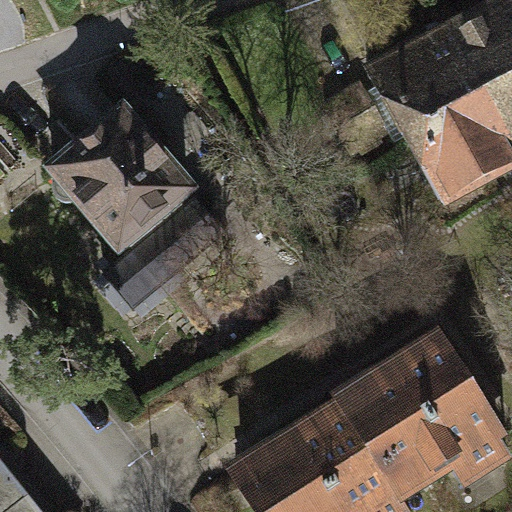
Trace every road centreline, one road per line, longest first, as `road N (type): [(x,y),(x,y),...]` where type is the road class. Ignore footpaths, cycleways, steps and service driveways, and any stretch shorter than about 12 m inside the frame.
road 1 (residential): [(0,337),(142,511)]
road 2 (residential): [(0,71),(210,0)]
